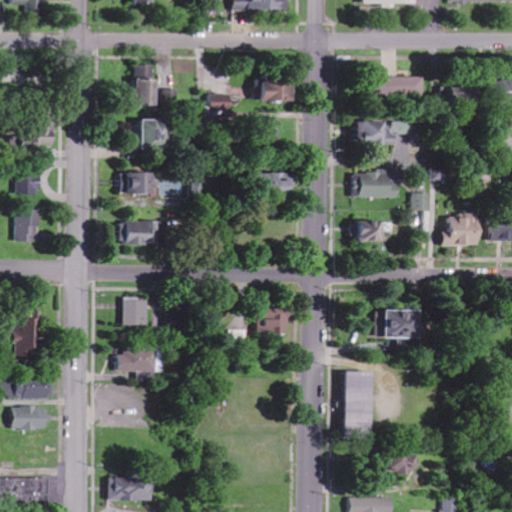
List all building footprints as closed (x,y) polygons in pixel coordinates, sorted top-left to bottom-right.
[(7,0),(8,5),(29,5),(29,15),(40,14),(39,0),(7,0)] [(289,0),(234,0),(234,9),(289,10),(289,0)] [(137,106),(157,106),(158,79),(154,79),(154,65),(138,65),(137,106)] [(424,77),(373,77),(373,98),(424,99),(424,77)] [(261,102),(294,101),(293,79),(260,81),(261,102)] [(511,80),(496,81),(496,105),(511,104),(511,80)] [(442,86),(442,104),(478,102),(477,85),(442,86)] [(207,111),(230,112),(231,95),(208,95),(207,111)] [(142,151),(168,152),(170,121),(143,120),(142,151)] [(387,121),(357,122),(358,145),(396,144),(396,125),(387,125),(387,121)] [(54,148),(54,127),(51,127),(51,125),(42,125),(42,137),(11,138),(12,149),(54,148)] [(153,173),(122,174),(123,194),(154,193),(153,173)] [(260,173),(259,196),(292,197),(293,174),(260,173)] [(396,182),(396,173),(352,174),(353,198),(399,197),(399,182),(396,182)] [(40,196),(41,175),(18,175),(17,195),(40,196)] [(429,211),(430,194),(412,193),(412,211),(429,211)] [(41,228),(41,211),(17,210),(16,242),(35,242),(36,227),(41,228)] [(480,246),(481,222),(475,222),(475,216),(445,216),(444,246),(480,246)] [(384,222),(353,221),(353,242),(383,243),(384,222)] [(511,221),(491,221),(490,241),(511,242),(511,221)] [(124,222),(124,246),(155,245),(155,222),(124,222)] [(123,326),(148,327),(148,299),(124,298),(123,326)] [(258,335),(289,333),(288,308),(257,309),(258,335)] [(34,337),(40,337),(40,316),(15,316),(15,357),(34,357),(34,337)] [(118,355),(118,373),(153,374),(153,348),(124,348),(124,355),(118,355)] [(374,373),(347,372),(346,434),(372,435),(374,373)] [(0,396),(54,398),(54,380),(0,378),(0,396)] [(12,408),(13,430),(49,429),(48,407),(12,408)] [(387,474),(419,473),(419,452),(387,453),(387,474)] [(47,480),(0,478),(0,499),(11,500),(11,506),(46,507),(47,480)] [(109,502),(154,501),(153,478),(109,479),(109,502)] [(347,511),(392,511),(393,499),(348,498),(347,511)]
